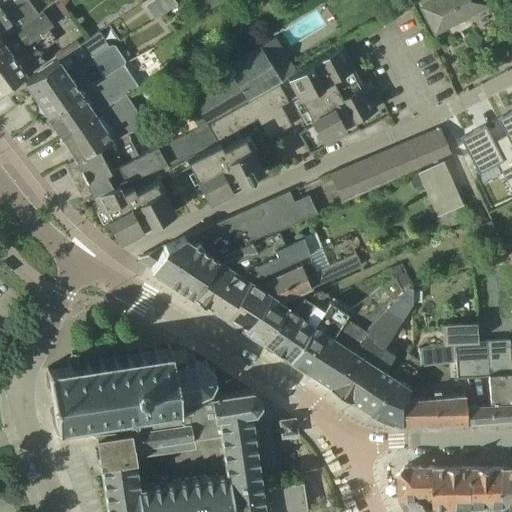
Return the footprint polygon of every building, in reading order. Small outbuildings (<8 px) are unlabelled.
[(53,25),(52,24),(68,12),(59,0),(57,0),(39,13),(0,40),(0,92),(44,62),(29,42),(38,36),(46,47),(56,40),(48,29),(53,25)] [(0,40),(39,13),(28,0),(23,0),(0,16),(0,40)] [(0,0),(0,16),(23,0),(0,0)] [(154,0),(143,8),(152,21),(177,4),(173,0),(154,0)] [(486,0),(417,0),(434,32),(488,5),(486,0)] [(49,80),(87,55),(80,44),(25,81),(34,94),(51,82),(49,80)] [(354,67),(349,57),(342,44),(287,77),(322,141),(346,129),(344,125),(376,108),(363,84),(362,85),(353,68),(354,67)] [(104,76),(123,64),(111,45),(93,55),(91,52),(87,55),(49,80),(51,82),(34,94),(38,100),(37,101),(38,108),(39,109),(45,113),(46,112),(47,114),(47,115),(91,85),(81,71),(95,62),(104,76)] [(207,123),(281,79),(260,45),(226,66),(232,75),(184,104),(198,128),(207,123)] [(119,97),(110,85),(104,76),(91,85),(47,115),(61,135),(60,136),(60,137),(108,104),(119,98),(119,97)] [(281,106),(288,102),(278,83),(282,81),(281,79),(207,123),(217,142),(167,167),(162,157),(154,161),(157,167),(93,194),(118,241),(174,211),(162,187),(160,188),(156,181),(170,173),(174,181),(185,175),(182,169),(190,165),(197,179),(196,180),(209,203),(232,190),(230,186),(246,177),(251,179),(253,174),(262,169),(250,145),(248,146),(239,128),(257,119),(267,138),(291,125),(281,106)] [(126,133),(126,134),(146,124),(132,103),(125,93),(119,97),(119,98),(108,104),(60,137),(59,140),(64,148),(68,148),(69,148),(76,159),(75,159),(112,141),(126,133)] [(511,111),(498,119),(506,135),(511,146),(511,111)] [(75,159),(93,194),(157,167),(154,161),(162,157),(167,167),(217,142),(207,123),(198,128),(157,148),(157,147),(137,156),(126,134),(126,133),(112,141),(75,159)] [(485,126),(460,139),(478,174),(497,164),(511,194),(511,146),(506,135),(493,142),(485,126)] [(440,127),(329,173),(340,199),(451,152),(440,127)] [(423,185),(448,174),(443,160),(418,171),(423,185)] [(413,186),(421,183),(416,172),(408,175),(413,186)] [(430,201),(455,189),(448,174),(423,185),(430,201)] [(455,189),(430,201),(436,215),(461,204),(455,189)] [(294,201),(289,190),(247,209),(233,214),(165,245),(140,256),(138,259),(192,294),(215,258),(279,230),(305,218),(317,213),(309,194),(294,201)] [(415,225),(429,219),(425,211),(412,217),(415,225)] [(490,220),(477,226),(493,259),(506,252),(490,220)] [(275,249),(285,245),(279,230),(215,258),(192,294),(209,306),(232,268),(240,274),(245,269),(277,254),(275,249)] [(251,281),(279,268),(308,254),(322,248),(315,232),(302,237),(285,245),(275,249),(277,254),(245,269),(240,274),(232,268),(209,306),(225,317),(251,281)] [(282,273),(279,268),(251,281),(225,317),(245,330),(269,292),(330,265),(322,248),(308,254),(310,260),(282,273)] [(311,287),(347,270),(360,264),(356,254),(330,265),(269,292),(245,330),(263,341),(286,306),(287,305),(286,304),(281,300),(311,287)] [(403,292),(411,285),(404,272),(405,271),(401,263),(390,269),(394,276),(403,292)] [(368,327),(403,292),(394,276),(351,309),(310,372),(330,386),(368,327)] [(386,343),(411,304),(411,285),(403,292),(368,327),(330,386),(350,399),(350,398),(386,343)] [(330,298),(322,293),(322,292),(319,290),(286,304),(287,305),(301,298),(293,311),(286,306),(263,341),(289,359),(312,323),(313,324),(330,298)] [(351,309),(341,303),(331,297),(330,298),(313,324),(312,323),(289,359),(310,372),(351,309)] [(454,343),(477,341),(475,322),(441,324),(443,344),(454,343)] [(511,373),(511,346),(509,346),(509,339),(477,341),(454,343),(457,378),(489,375),(489,405),(475,406),(476,422),(489,421),(490,421),(491,421),(511,419),(511,373)] [(370,411),(392,376),(383,370),(397,350),(386,343),(350,398),(370,411)] [(95,449),(97,465),(100,465),(107,511),(274,511),(272,500),(305,495),(303,481),(300,482),(300,483),(280,486),(279,485),(271,486),(271,487),(261,489),(250,412),(254,412),(260,404),(259,394),(250,388),(218,367),(214,368),(213,367),(210,368),(205,363),(207,360),(205,359),(203,362),(195,361),(195,357),(193,357),(193,353),(185,354),(185,352),(186,352),(186,350),(185,350),(184,349),(183,349),(183,350),(171,352),(170,345),(167,345),(168,349),(156,351),(156,347),(153,347),(153,351),(142,353),(141,349),(138,349),(139,353),(129,355),(128,351),(125,352),(126,355),(115,357),(115,353),(112,354),(112,358),(101,359),(101,355),(98,356),(99,360),(88,361),(87,357),(87,358),(86,356),(80,351),(72,352),(67,359),(67,360),(67,361),(68,367),(50,370),(47,368),(46,370),(49,372),(56,425),(54,428),(56,430),(58,427),(76,424),(77,431),(80,430),(79,427),(94,425),(98,449),(95,449)] [(437,349),(421,350),(421,368),(438,366),(437,349)] [(409,387),(416,371),(421,362),(408,353),(402,362),(392,376),(370,411),(399,424),(401,399),(409,387)] [(465,395),(440,397),(439,390),(432,390),(432,397),(401,399),(399,424),(453,423),(474,422),(476,422),(475,406),(465,406),(465,395)] [(296,436),(295,430),(294,421),(295,421),(295,418),(292,419),(281,421),(281,420),(279,421),(279,422),(280,423),(283,438),(296,436)] [(435,507),(435,498),(435,466),(405,466),(399,472),(401,493),(401,498),(409,511),(434,511),(435,511),(435,507)] [(472,511),(472,507),(472,467),(435,466),(435,498),(435,507),(435,511),(434,511),(472,511)] [(504,511),(504,507),(505,467),(472,467),(472,507),(472,511),(504,511)] [(272,500),(274,511),(307,511),(305,495),(272,500)]
